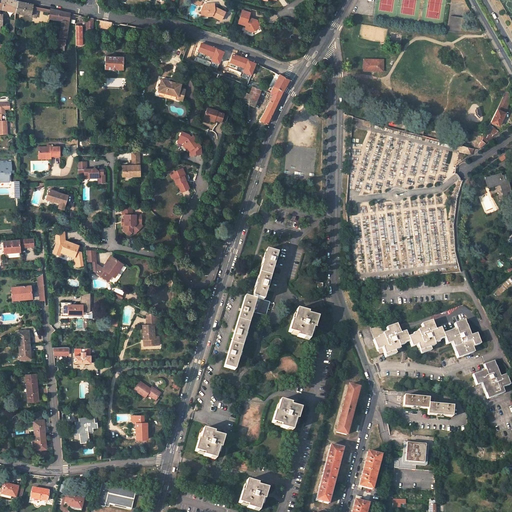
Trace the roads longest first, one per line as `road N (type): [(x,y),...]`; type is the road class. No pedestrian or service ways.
road 1 (unclassified): [(322,44),(335,75),(335,282),(375,393)]
road 2 (residential): [(59,471),(40,229)]
road 3 (tertiary): [(235,242),(169,459)]
road 4 (residential): [(300,76),(179,27),(90,11)]
road 5 (residential): [(75,155),(111,161),(113,246),(176,261)]
road 6 (tertiary): [(300,76),(268,141),(235,242)]
road 7 (residential): [(216,136),(182,221),(176,261)]
